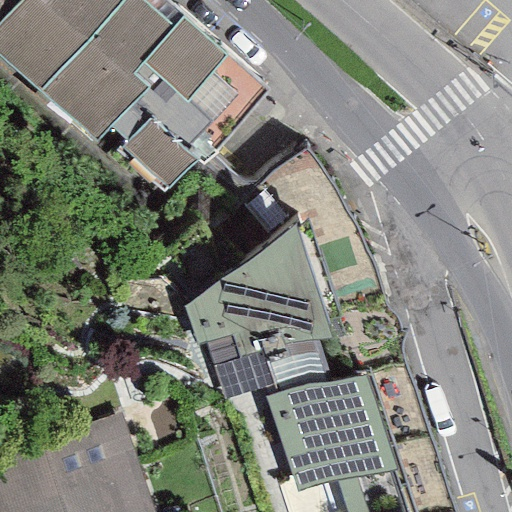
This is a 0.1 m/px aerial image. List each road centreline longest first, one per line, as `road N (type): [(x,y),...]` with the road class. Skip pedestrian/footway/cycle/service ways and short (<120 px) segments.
road 1 (residential): [(428,189),(420,240),(432,334),(492,511)]
road 2 (primary): [(235,0),(428,189)]
road 3 (primary): [(471,167),(451,121),(416,78),(329,0)]
road 4 (primary): [(506,292),(471,167)]
road 5 (primary): [(428,189),(506,292)]
